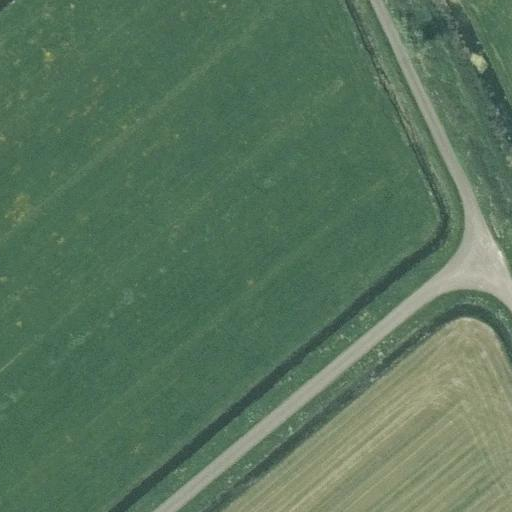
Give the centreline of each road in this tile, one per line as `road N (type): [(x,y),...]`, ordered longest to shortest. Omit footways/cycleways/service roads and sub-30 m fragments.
road 1 (unclassified): [(170,511),(436,285),(488,262)]
road 2 (unclassified): [(488,262),(375,0)]
